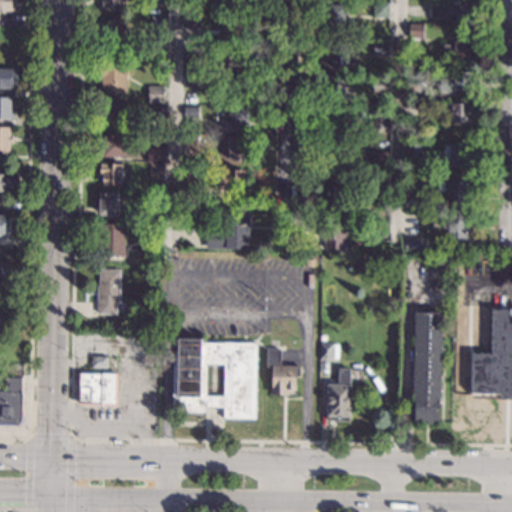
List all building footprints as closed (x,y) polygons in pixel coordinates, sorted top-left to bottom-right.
[(16,0),(16,10),(11,10),(11,11),(0,11),(0,0),(16,0)] [(201,0),(201,15),(185,15),(185,0),(201,0)] [(249,0),(249,10),(235,10),(235,13),(219,13),(219,0),(249,0)] [(460,0),(460,3),(472,3),(472,21),(453,21),(453,15),(445,15),(445,17),(430,17),(430,8),(453,8),(453,3),(455,3),(455,0),(460,0)] [(389,2),(389,17),(373,17),(373,1),(389,2)] [(344,18),(349,18),(349,29),(344,29),(344,31),(325,30),(326,5),(344,5),(344,18)] [(166,31),(160,31),(160,37),(151,37),(151,16),(166,16),(166,31)] [(122,38),(104,38),(104,31),(101,31),(101,17),(122,17),(122,38)] [(199,28),(185,28),(186,19),(199,19),(199,28)] [(245,28),(248,28),(248,41),(226,41),(226,37),(222,37),(222,27),(227,27),(227,19),(245,19),(245,28)] [(423,38),(409,38),(409,23),(424,23),(423,38)] [(465,38),(472,38),(472,57),(443,56),(443,44),(454,44),(454,38),(462,38),(462,36),(465,36),(465,38)] [(388,55),(373,55),(373,41),(388,41),(388,55)] [(348,52),(352,52),(352,63),(348,63),(347,66),(331,66),(331,42),(348,42),(348,52)] [(200,60),(185,59),(186,47),(200,47),(200,60)] [(240,59),(245,59),(245,69),(215,69),(215,49),(240,49),(240,59)] [(128,74),(126,74),(126,93),(101,92),(102,62),(124,63),(124,62),(128,62),(128,74)] [(17,87),(13,87),(12,89),(0,88),(0,68),(17,69),(17,87)] [(425,79),(410,79),(411,70),(425,70),(425,79)] [(472,82),(469,82),(469,90),(454,89),(454,71),(472,71),(472,82)] [(200,86),(186,86),(186,76),(187,76),(201,76),(200,86)] [(345,85),(350,85),(350,97),(345,97),(345,102),(327,102),(327,76),(345,76),(345,85)] [(388,78),(387,92),(373,91),(373,77),(388,78)] [(245,85),(248,85),(247,100),(223,100),(223,78),(245,78),(245,85)] [(164,103),(147,102),(148,86),(164,86),(164,103)] [(11,110),(14,110),(14,118),(11,118),(11,119),(0,118),(0,97),(11,98),(11,110)] [(420,109),(407,108),(407,101),(420,101),(420,109)] [(133,112),(138,112),(138,122),(114,122),(114,124),(104,123),(105,103),(133,104),(133,112)] [(468,122),(451,122),(451,109),(449,109),(449,105),(451,105),(452,103),(468,103),(468,122)] [(165,120),(150,120),(150,105),(165,105),(165,120)] [(198,116),(183,116),(183,107),(198,107),(198,116)] [(246,128),(228,127),(228,107),(247,107),(246,128)] [(388,128),(372,128),(372,113),(388,113),(388,128)] [(343,117),(346,117),(346,132),(342,132),(342,134),(345,135),(345,138),(344,139),(342,140),(342,143),(323,143),(324,116),(343,116),(343,117)] [(10,134),(13,135),(13,143),(10,143),(10,153),(0,152),(0,126),(10,127),(10,134)] [(137,156),(101,156),(101,144),(99,144),(99,137),(101,137),(101,134),(137,134),(137,156)] [(197,143),(183,143),(183,134),(197,134),(197,143)] [(247,159),(228,159),(229,136),(247,136),(247,159)] [(421,155),(406,155),(406,140),(421,140),(421,155)] [(468,150),(470,150),(470,156),(468,156),(468,166),(449,166),(449,159),(443,159),(443,145),(449,145),(449,142),(468,142),(468,150)] [(165,145),(165,162),(147,161),(147,144),(165,145)] [(343,164),(349,164),(349,172),(343,172),(343,173),(325,173),(325,151),(344,152),(343,164)] [(386,166),(372,165),(372,151),(386,151),(386,166)] [(121,184),(102,184),(103,174),(100,174),(101,163),(121,163),(121,184)] [(164,176),(151,176),(151,163),(164,163),(164,176)] [(197,183),(182,183),(182,166),(197,167),(197,183)] [(244,190),(213,189),(214,169),(244,170),(244,190)] [(10,175),(14,175),(14,190),(10,190),(10,191),(0,191),(0,173),(10,174),(10,175)] [(421,190),(405,189),(405,179),(420,180),(421,180),(421,190)] [(467,203),(446,203),(446,191),(437,191),(437,182),(467,182),(467,203)] [(387,186),(387,195),(371,194),(372,186),(387,186)] [(345,197),(341,197),(341,209),(324,209),(325,187),(345,187),(345,197)] [(163,207),(147,207),(147,191),(163,192),(163,207)] [(118,215),(99,214),(99,193),(118,193),(118,215)] [(249,225),(248,225),(248,249),(206,248),(206,228),(225,229),(226,213),(249,213),(249,225)] [(5,219),(10,219),(10,232),(6,231),(5,235),(0,235),(0,215),(5,215),(5,219)] [(466,223),(469,223),(469,232),(466,232),(466,238),(448,238),(448,228),(445,228),(445,223),(447,223),(447,216),(466,216),(466,223)] [(385,237),(370,236),(370,221),(386,221),(385,237)] [(103,224),(124,224),(124,256),(97,255),(98,239),(100,239),(100,222),(103,222),(103,224)] [(345,241),(346,241),(346,247),(345,247),(345,249),(324,249),(324,234),(321,233),(321,222),(345,222),(345,241)] [(426,254),(405,254),(405,237),(426,237),(426,254)] [(119,303),(117,303),(116,314),(97,313),(97,285),(98,285),(99,269),(120,270),(119,303)] [(4,276),(8,276),(8,288),(4,288),(4,289),(0,289),(0,275),(4,275),(4,276)] [(511,308),(511,315),(511,399),(501,399),(501,393),(470,392),(471,351),(488,351),(489,307),(511,308)] [(9,326),(0,326),(0,309),(10,310),(9,326)] [(438,423),(414,422),(414,397),(412,397),(414,311),(442,312),(438,423)] [(202,342),(256,343),(255,419),(223,418),(223,407),(217,407),(217,412),(211,412),(211,407),(204,407),(204,412),(173,412),(174,349),(178,349),(178,338),(202,339),(202,342)] [(333,359),(330,359),(330,360),(323,360),(323,359),(319,359),(319,342),(333,343),(333,359)] [(279,365),(296,365),(296,367),(300,367),(300,376),(296,376),(296,389),(288,389),(288,395),(271,394),(271,367),(266,367),(266,348),(279,348),(279,365)] [(107,369),(91,368),(91,357),(107,357),(107,369)] [(117,405),(77,405),(78,373),(114,373),(114,372),(117,372),(117,405)] [(21,421),(17,424),(0,424),(0,390),(5,391),(5,377),(21,378),(21,421)] [(350,415),(348,415),(348,421),(327,420),(327,415),(326,415),(326,382),(339,382),(339,379),(350,380),(350,415)]
